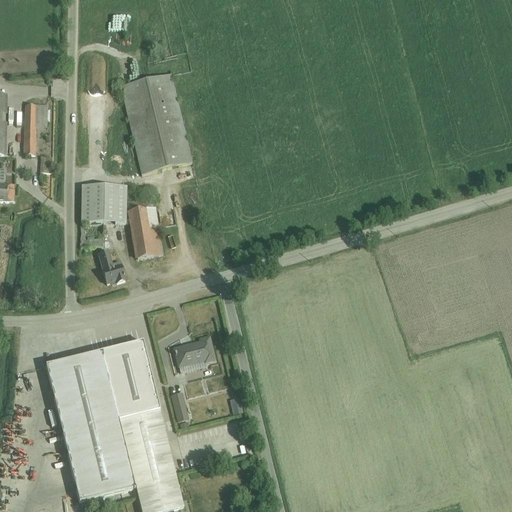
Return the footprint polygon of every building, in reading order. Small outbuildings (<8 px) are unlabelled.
[(121,21),(122,33),(129,32),(129,21),(121,21)] [(105,81),(107,71),(97,69),(95,79),(105,81)] [(171,79),(120,91),(141,179),(192,167),(171,79)] [(36,131),(36,109),(25,109),(23,159),(35,159),(36,131)] [(36,109),(36,131),(46,131),(47,109),(36,109)] [(5,173),(0,173),(0,207),(11,208),(11,206),(15,206),(15,189),(4,189),(5,173)] [(126,191),(81,191),(81,227),(126,228),(126,191)] [(153,201),(127,206),(131,230),(137,264),(163,259),(153,201)] [(89,230),(81,229),(80,252),(103,253),(103,244),(96,244),(96,243),(94,243),(94,239),(89,239),(89,230)] [(109,257),(98,260),(107,289),(116,287),(116,289),(125,286),(120,267),(112,269),(109,257)] [(200,347),(174,354),(175,358),(178,374),(179,374),(180,379),(208,372),(207,367),(215,365),(209,342),(200,345),(200,347)] [(101,357),(46,371),(79,507),(136,493),(140,511),(183,511),(142,347),(102,358),(101,357)] [(182,397),(170,400),(177,427),(189,424),(182,397)] [(240,402),(230,404),(233,419),(243,417),(240,402)]
